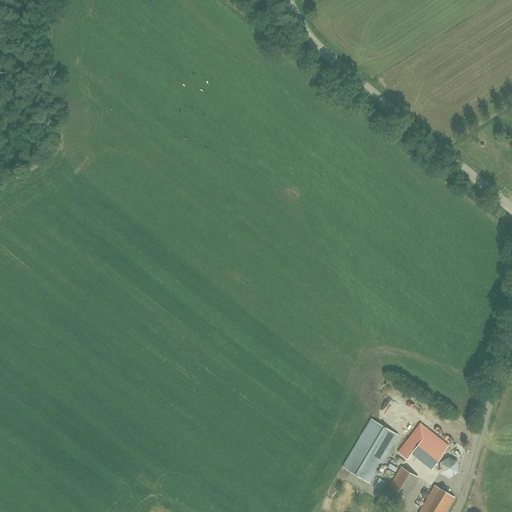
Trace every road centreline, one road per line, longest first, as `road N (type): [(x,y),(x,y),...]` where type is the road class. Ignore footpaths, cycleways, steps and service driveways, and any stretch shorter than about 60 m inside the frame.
road 1 (unclassified): [(511,206),(317,41),(295,0)]
road 2 (unclassified): [(451,511),(511,327)]
